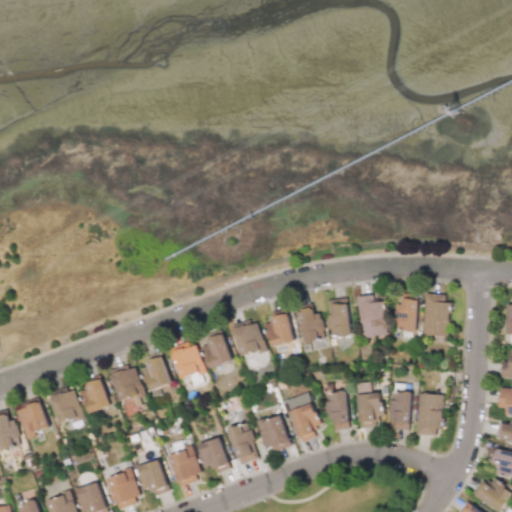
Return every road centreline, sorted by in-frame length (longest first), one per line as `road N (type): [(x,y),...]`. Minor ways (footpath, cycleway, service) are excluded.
road 1 (residential): [(451,474),(357,454),(194,511),(436,496),(468,436),(482,268)]
road 2 (residential): [(0,383),(292,280),(410,265),(511,268)]
